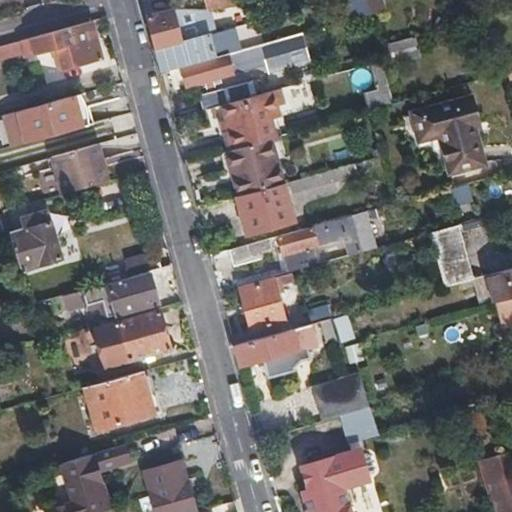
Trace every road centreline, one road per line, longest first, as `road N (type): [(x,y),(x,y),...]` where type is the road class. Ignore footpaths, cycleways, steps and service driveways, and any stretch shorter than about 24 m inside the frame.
road 1 (residential): [(120,1),(254,511)]
road 2 (residential): [(120,1),(0,33)]
